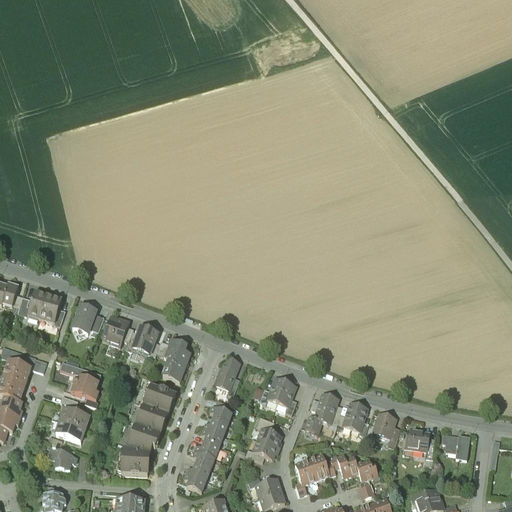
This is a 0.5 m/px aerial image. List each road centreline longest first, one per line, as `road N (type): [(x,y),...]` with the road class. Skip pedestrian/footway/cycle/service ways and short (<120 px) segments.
road 1 (track): [(290,0),(511,264)]
road 2 (tertiary): [(217,343),(0,264)]
road 3 (tertiary): [(489,423),(312,380)]
road 4 (residential): [(217,343),(168,488)]
road 5 (residential): [(27,481),(168,488)]
